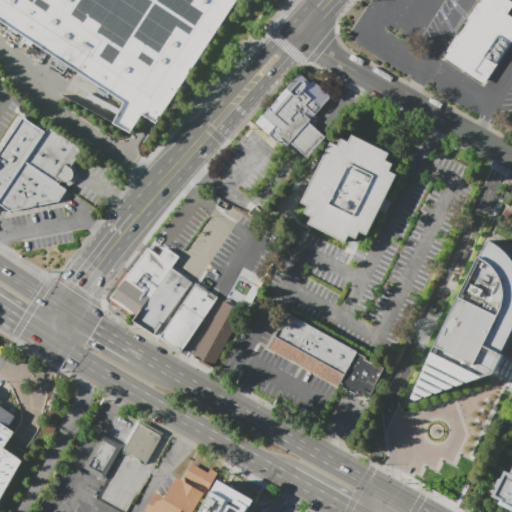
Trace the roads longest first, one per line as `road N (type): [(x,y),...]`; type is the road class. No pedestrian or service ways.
road 1 (residential): [(511,156),(298,32)]
road 2 (primary): [(383,492),(180,376)]
road 3 (primary): [(163,406),(288,477)]
road 4 (primary): [(48,337),(163,406)]
